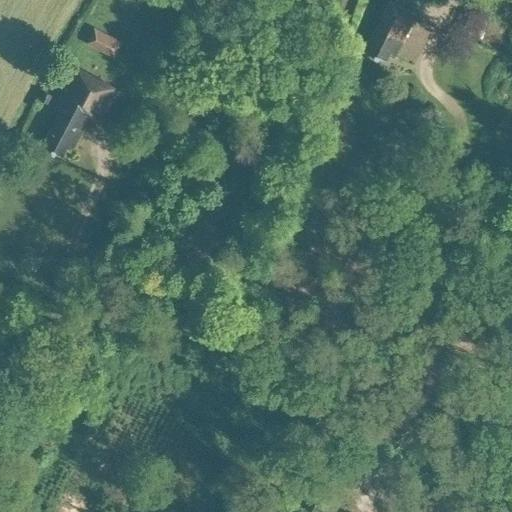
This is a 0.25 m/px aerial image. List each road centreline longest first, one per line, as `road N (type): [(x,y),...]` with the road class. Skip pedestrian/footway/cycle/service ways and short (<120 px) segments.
road 1 (track): [(249,511),(450,144)]
road 2 (track): [(314,386),(292,332),(289,295),(335,0)]
road 3 (track): [(0,411),(121,125)]
